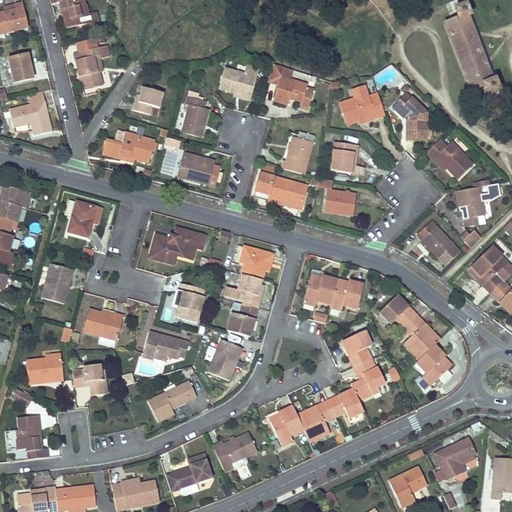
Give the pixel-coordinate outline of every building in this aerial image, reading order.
[(82,0),(49,0),(51,5),(60,3),(67,29),(85,24),(83,16),(86,16),(82,0)] [(15,10),(3,13),(0,13),(0,34),(28,28),(22,3),(14,5),(15,10)] [(459,18),(444,23),(470,91),(484,85),(487,93),(497,90),(494,80),(492,81),(467,16),(468,15),(465,6),(456,9),(459,18)] [(86,16),(83,16),(85,24),(86,28),(99,25),(96,14),(86,16)] [(95,49),(93,39),(75,43),(78,53),(81,52),(95,49)] [(102,87),(98,72),(96,73),(93,58),(98,56),(99,60),(109,57),(107,46),(95,49),(81,52),(78,53),(73,54),(79,84),(83,83),(84,91),(102,87)] [(27,54),(7,59),(13,84),(33,79),(27,54)] [(96,73),(98,72),(102,71),(99,60),(98,56),(93,58),(96,73)] [(102,60),(104,67),(112,65),(110,58),(102,60)] [(278,84),(273,101),(287,105),(289,98),(301,102),(300,105),(309,107),(313,93),(305,91),(307,85),(280,77),(283,68),(272,65),(268,81),(278,84)] [(218,89),(233,93),(251,97),(258,70),(245,67),(243,74),(224,70),(218,89)] [(138,103),(135,102),(132,110),(149,115),(151,107),(158,109),(162,94),(141,89),(139,98),(138,103)] [(251,97),(233,93),(232,97),(250,101),(251,97)] [(346,124),(358,121),(374,115),(374,119),(384,115),(380,103),(377,94),(368,97),(367,94),(339,103),(346,124)] [(405,94),(399,100),(404,105),(410,98),(405,94)] [(188,107),(181,132),(201,137),(208,111),(203,110),(205,103),(186,98),(184,106),(188,107)] [(404,105),(399,100),(391,108),(407,123),(406,139),(425,140),(426,113),(410,98),(404,105)] [(43,102),(8,111),(13,129),(30,124),(33,136),(51,132),(43,102)] [(374,115),(358,121),(359,124),(374,119),(374,115)] [(121,144),(124,133),(118,131),(115,142),(121,144)] [(314,136),(298,132),(297,139),(312,142),(314,136)] [(101,155),(117,159),(118,155),(134,159),(148,163),(154,141),(124,133),(121,144),(105,140),(101,155)] [(282,161),(280,168),(304,175),(312,142),(297,139),(292,137),(286,162),(282,161)] [(440,139),(425,153),(433,161),(436,158),(447,169),(457,180),(473,164),(451,142),(446,146),(440,139)] [(350,173),(351,164),(353,154),(357,154),(358,146),(334,142),(330,170),(350,173)] [(213,165),(214,161),(205,159),(204,164),(199,162),(200,158),(183,153),(176,177),(207,185),(215,187),(220,167),(213,165)] [(436,158),(433,161),(443,172),(447,169),(436,158)] [(276,167),(262,164),(259,174),(273,177),(276,167)] [(152,172),(145,170),(143,178),(149,179),(152,172)] [(283,201),(283,202),(301,206),(306,187),(273,177),(259,174),(254,191),(268,195),(268,196),(283,201)] [(319,179),(312,177),(310,184),(317,186),(319,179)] [(319,179),(317,186),(331,188),(333,181),(319,179)] [(499,184),(489,185),(488,180),(478,182),(473,183),(474,188),(456,191),(458,208),(466,207),(468,219),(476,217),(484,216),(482,204),(492,202),(501,196),(499,184)] [(0,266),(7,269),(11,254),(7,253),(11,238),(7,237),(11,223),(15,224),(19,207),(24,208),(28,194),(17,191),(16,194),(12,193),(13,190),(0,186),(0,194),(1,195),(0,196),(0,266)] [(326,190),(323,211),(353,216),(356,194),(326,190)] [(283,201),(268,196),(268,195),(254,191),(253,196),(282,205),(283,202),(283,201)] [(68,202),(64,217),(69,219),(66,232),(87,238),(95,207),(75,202),(74,204),(68,202)] [(476,217),(468,219),(463,219),(465,228),(477,226),(476,217)] [(511,219),(503,228),(508,234),(511,229),(511,219)] [(463,256),(431,222),(416,236),(421,242),(430,251),(448,269),(463,256)] [(155,235),(150,253),(164,257),(166,254),(175,256),(177,257),(184,231),(175,229),(173,237),(169,235),(168,239),(155,235)] [(184,231),(177,257),(192,261),(195,249),(201,250),(205,237),(184,231)] [(220,231),(217,241),(226,243),(229,234),(220,231)] [(467,232),(460,239),(470,249),(477,243),(467,232)] [(430,251),(421,242),(419,243),(428,253),(430,251)] [(244,265),(241,276),(260,280),(263,271),(265,262),(270,264),(272,255),(242,247),(238,263),(244,265)] [(467,270),(475,279),(479,275),(489,286),(485,289),(490,295),(503,282),(511,273),(511,269),(491,247),(467,270)] [(85,249),(83,256),(93,258),(95,251),(85,249)] [(164,257),(150,253),(148,259),(172,266),(175,256),(166,254),(164,257)] [(199,265),(207,266),(209,260),(201,258),(199,265)] [(209,260),(207,266),(217,269),(219,263),(209,260)] [(63,305),(66,292),(63,291),(67,278),(70,279),(72,271),(50,265),(40,298),(63,305)] [(316,302),(330,305),(336,283),(337,280),(322,276),(323,274),(311,271),(303,303),(315,307),(316,302)] [(479,275),(475,279),(485,289),(489,286),(479,275)] [(260,280),(241,276),(238,291),(227,289),(225,298),(242,302),(242,305),(257,308),(259,301),(256,300),(259,285),(260,280)] [(330,305),(329,308),(341,312),(342,306),(356,310),(363,285),(348,281),(348,283),(347,286),(336,283),(330,305)] [(503,282),(490,295),(498,303),(501,300),(507,306),(504,310),(509,315),(511,311),(511,289),(511,290),(503,282)] [(181,284),(179,290),(205,297),(206,291),(181,284)] [(179,304),(175,318),(197,324),(205,297),(179,290),(179,292),(182,293),(184,293),(181,305),(179,304)] [(399,303),(402,300),(397,296),(378,313),(389,325),(395,320),(403,328),(416,316),(408,307),(405,310),(399,303)] [(408,307),(402,300),(399,303),(405,310),(408,307)] [(501,300),(498,303),(504,310),(507,306),(501,300)] [(231,314),(226,331),(249,338),(251,330),(248,329),(252,315),(255,316),(257,308),(242,305),(238,316),(231,314)] [(100,316),(101,313),(88,309),(82,332),(116,341),(123,317),(114,314),(114,315),(113,320),(100,316)] [(316,312),(313,321),(325,324),(327,316),(316,312)] [(416,316),(403,328),(405,330),(400,335),(403,339),(409,333),(412,336),(402,345),(418,362),(434,345),(440,340),(432,332),(429,335),(418,323),(421,321),(416,316)] [(432,332),(421,321),(418,323),(429,335),(432,332)] [(63,328),(60,340),(68,343),(71,333),(72,331),(63,328)] [(341,342),(343,347),(347,346),(353,359),(349,360),(352,367),(369,360),(364,349),(366,348),(371,346),(364,331),(341,342)] [(71,333),(68,343),(76,345),(78,336),(71,333)] [(152,362),(152,361),(153,358),(166,361),(167,358),(176,361),(177,357),(184,359),(188,343),(172,339),(171,343),(166,342),(167,338),(148,333),(141,359),(152,362)] [(227,382),(233,369),(230,368),(235,356),(239,357),(242,350),(221,340),(206,372),(227,382)] [(418,362),(416,363),(426,374),(422,378),(430,387),(449,369),(441,360),(444,357),(445,356),(434,345),(418,362)] [(347,346),(343,347),(349,360),(353,359),(347,346)] [(230,368),(233,369),(239,357),(235,356),(230,368)] [(444,357),(441,360),(449,369),(452,366),(444,357)] [(27,385),(38,384),(38,380),(54,379),(54,382),(63,380),(60,358),(44,360),(25,362),(27,385)] [(359,381),(350,386),(352,390),(358,402),(372,395),(370,390),(377,387),(384,384),(378,369),(376,369),(374,370),(369,360),(352,367),(355,374),(361,371),(364,379),(359,381)] [(83,370),(71,371),(73,388),(81,387),(80,382),(89,382),(90,386),(91,396),(107,394),(105,378),(101,379),(100,370),(99,365),(82,368),(83,370)] [(399,378),(394,368),(388,371),(393,381),(399,378)] [(361,371),(355,374),(359,381),(364,379),(361,371)] [(123,386),(132,383),(129,375),(121,377),(123,386)] [(188,382),(146,401),(156,423),(173,414),(171,409),(195,397),(188,382)] [(337,396),(327,401),(335,417),(345,413),(348,419),(363,413),(358,402),(352,390),(346,392),(348,396),(339,400),(337,396)] [(29,406),(32,397),(15,391),(12,400),(29,406)] [(305,411),(296,415),(302,430),(308,443),(329,434),(324,423),(335,417),(327,401),(316,406),(318,410),(307,415),(305,411)] [(316,406),(305,411),(307,415),(318,410),(316,406)] [(267,416),(267,417),(270,424),(280,446),(291,441),(289,436),(302,430),(296,415),(291,407),(278,412),(277,411),(267,416)] [(267,417),(258,422),(261,428),(270,424),(267,417)] [(37,422),(17,424),(18,432),(14,432),(16,451),(26,450),(27,461),(47,458),(46,450),(41,450),(37,451),(36,439),(39,439),(37,422)] [(488,429),(488,434),(504,446),(507,442),(504,440),(488,429)] [(233,469),(231,464),(256,453),(247,433),(223,445),(221,443),(211,447),(218,462),(223,473),(233,469)] [(461,474),(456,463),(473,455),(474,455),(467,439),(433,454),(446,481),(461,474)] [(420,450),(406,456),(409,462),(423,456),(420,450)] [(195,484),(211,479),(203,455),(187,461),(190,468),(195,484)] [(473,455),(456,463),(461,474),(465,473),(462,465),(475,459),(473,455)] [(500,493),(508,493),(509,486),(511,486),(511,461),(496,459),(491,499),(499,500),(500,493)] [(190,468),(165,477),(170,493),(195,484),(190,468)] [(417,468),(388,481),(400,509),(414,502),(410,494),(426,486),(417,468)] [(128,486),(127,480),(120,482),(124,509),(158,503),(154,481),(139,484),(128,486)] [(92,486),(54,491),(55,501),(56,509),(57,511),(67,510),(84,508),(95,507),(92,486)] [(182,489),(184,495),(199,493),(198,486),(182,489)] [(29,494),(16,496),(17,511),(32,511),(47,510),(56,509),(55,501),(54,491),(54,488),(29,491),(29,494)] [(331,492),(325,494),(329,503),(335,501),(331,492)] [(325,494),(319,497),(322,503),(324,502),(326,505),(329,503),(325,494)] [(449,494),(442,497),(448,511),(455,508),(449,494)]
